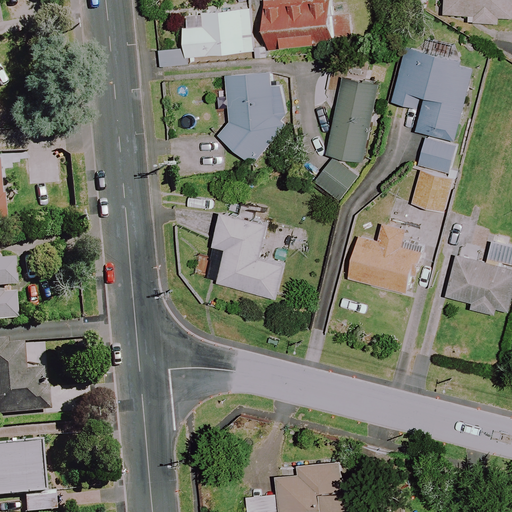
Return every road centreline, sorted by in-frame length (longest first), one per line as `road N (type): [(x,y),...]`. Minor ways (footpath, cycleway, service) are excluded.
road 1 (residential): [(511,438),(255,375),(140,370)]
road 2 (tertiary): [(140,370),(104,0)]
road 3 (unknown): [(392,409),(435,257)]
road 4 (tertiary): [(153,511),(140,370)]
